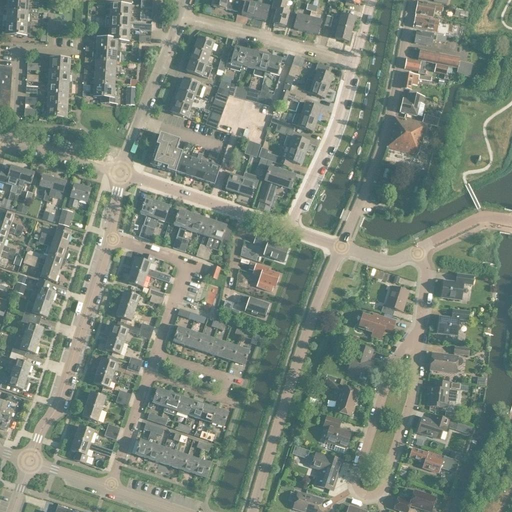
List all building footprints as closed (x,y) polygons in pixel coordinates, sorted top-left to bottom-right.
[(26,14),(26,13),(26,12),(27,2),(8,1),(8,0),(4,0),(3,0),(3,11),(7,11),(7,12),(26,14)] [(213,0),(212,7),(238,12),(240,0),(213,0)] [(275,0),(275,1),(273,10),(276,11),(273,24),(286,28),(290,13),(283,12),(285,0),(275,0)] [(241,16),(254,19),(257,5),(245,2),(241,16)] [(442,7),(418,3),(416,14),(432,18),(434,10),(442,12),(442,7)] [(106,6),(106,11),(110,11),(110,17),(110,18),(129,19),(130,6),(122,6),(122,7),(118,7),(118,5),(110,5),(110,6),(106,6)] [(269,8),(257,5),(254,19),(266,22),(269,8)] [(25,25),(25,24),(29,24),(29,25),(37,26),(37,22),(30,22),(30,14),(30,12),(26,12),(26,13),(26,14),(7,12),(7,11),(3,11),(3,16),(2,23),(6,23),(6,24),(25,25)] [(310,19),(309,18),(297,15),(294,30),(306,33),(310,19)] [(338,28),(352,31),(355,19),(341,15),(338,28)] [(151,32),(151,26),(129,24),(129,19),(110,18),(110,17),(105,17),(105,28),(109,28),(109,29),(128,31),(128,29),(139,30),(139,31),(151,32)] [(422,19),(415,17),(413,28),(436,32),(439,20),(422,17),(422,19)] [(310,19),(306,33),(318,36),(322,22),(315,20),(310,19)] [(6,24),(6,23),(2,23),(2,27),(6,27),(6,36),(13,37),(13,36),(17,36),(17,37),(24,37),(25,25),(6,24)] [(105,28),(104,39),(105,39),(105,40),(108,41),(121,41),(120,42),(127,43),(128,31),(109,29),(109,28),(105,28)] [(352,31),(338,28),(335,40),(349,43),(352,31)] [(445,44),(446,38),(416,32),(414,44),(431,47),(432,41),(445,44)] [(108,52),(116,52),(120,52),(120,42),(121,41),(108,41),(105,40),(105,39),(104,39),(97,38),(97,39),(93,39),(93,43),(97,44),(96,50),(96,52),(108,53),(108,52)] [(199,39),(195,50),(209,56),(214,45),(199,39)] [(227,64),(226,68),(241,72),(242,67),(246,51),(235,48),(234,55),(230,53),(230,55),(227,64)] [(85,59),(84,62),(84,63),(91,63),(91,62),(96,62),(96,63),(107,64),(107,62),(115,63),(119,63),(120,52),(116,52),(108,52),(108,53),(96,52),(96,50),(93,50),(92,50),(92,52),(92,55),(92,59),(85,59)] [(205,66),(209,56),(195,50),(191,62),(205,67),(205,66)] [(469,78),(472,64),(459,61),(460,59),(420,50),(418,60),(457,68),(456,75),(469,78)] [(242,67),(253,70),(257,54),(246,51),(242,67)] [(262,78),(264,73),(265,73),(269,57),(270,55),(258,51),(257,54),(253,70),(252,75),(262,78)] [(220,62),(227,64),(227,63),(230,55),(223,53),(220,62)] [(279,67),(281,60),(269,57),(265,73),(277,76),(277,75),(280,76),(282,68),(279,67)] [(50,59),(50,70),(50,72),(69,73),(69,72),(69,65),(73,66),(73,61),(69,61),(69,60),(62,59),(62,60),(58,60),(58,59),(50,59)] [(406,59),(404,69),(418,71),(418,74),(425,75),(426,73),(423,73),(425,63),(406,59)] [(96,67),(95,73),(95,75),(107,75),(107,74),(115,74),(115,63),(107,62),(107,64),(96,63),(96,62),(91,62),(91,63),(91,66),(96,67)] [(211,68),(205,66),(205,67),(191,62),(187,72),(201,78),(201,77),(207,79),(211,68)] [(227,64),(220,62),(218,71),(224,73),(226,68),(227,64)] [(296,77),(299,78),(302,69),(292,65),(288,76),(295,79),(296,77)] [(314,83),(328,89),(333,77),(327,75),(330,69),(318,65),(316,71),(318,72),(314,83)] [(443,80),(450,81),(452,68),(436,65),(434,72),(444,74),(443,80)] [(69,73),(50,72),(49,83),(68,84),(68,83),(72,83),(73,72),(69,72),(69,73)] [(91,75),(90,82),(83,81),(83,85),(90,86),(90,84),(95,85),(95,86),(106,86),(106,85),(114,85),(115,74),(107,74),(107,75),(95,75),(95,73),(91,73),(91,75)] [(404,73),(401,89),(411,91),(411,87),(413,87),(414,86),(416,86),(417,80),(428,82),(429,77),(404,73)] [(182,78),(177,90),(177,91),(195,97),(195,96),(199,98),(203,86),(185,79),(184,79),(182,78)] [(303,91),(302,90),(291,86),(289,93),(305,99),(307,93),(324,100),(328,89),(314,83),(307,81),(303,91)] [(230,92),(232,85),(222,82),(220,88),(230,92)] [(49,83),(48,94),(67,96),(67,95),(72,95),(72,83),(68,83),(68,84),(49,83)] [(83,94),(82,98),(90,98),(90,96),(94,96),(94,99),(100,99),(100,104),(116,105),(116,98),(113,97),(114,85),(106,85),(106,86),(95,86),(95,85),(90,84),(90,86),(89,95),(83,94)] [(234,97),(237,86),(232,85),(230,92),(229,96),(234,97)] [(246,101),(248,89),(237,86),(234,97),(246,101)] [(229,96),(230,92),(220,88),(217,95),(228,99),(229,96)] [(248,89),(246,101),(252,102),(255,91),(248,89)] [(282,90),(279,100),(285,102),(286,99),(299,104),(295,113),(316,121),(320,110),(306,105),(306,107),(302,105),(305,99),(289,93),(282,90)] [(177,91),(173,102),(191,108),(195,97),(177,91)] [(258,104),(260,93),(255,91),(252,102),(258,104)] [(260,93),(258,104),(264,105),(266,94),(260,93)] [(424,97),(408,93),(406,100),(402,99),(399,113),(417,117),(420,104),(423,105),(424,97)] [(48,105),(48,106),(67,107),(67,106),(67,99),(72,99),(72,95),(67,95),(67,96),(48,94),(48,105)] [(266,94),(264,105),(269,107),(272,96),(266,94)] [(215,101),(225,105),(228,99),(217,95),(215,101)] [(225,105),(215,101),(213,107),(223,111),(225,105)] [(171,114),(186,119),(189,120),(191,115),(189,114),(191,108),(173,102),(170,108),(171,109),(170,112),(172,113),(171,114)] [(48,106),(48,105),(44,105),(43,116),(47,116),(47,118),(54,119),(54,118),(59,118),(58,119),(66,120),(67,111),(71,111),(71,107),(67,106),(67,107),(48,106)] [(223,111),(213,107),(211,113),(221,117),(223,111)] [(221,117),(211,113),(208,120),(219,124),(221,117)] [(312,132),(316,121),(295,113),(291,124),(273,117),(270,123),(278,126),(293,132),(295,125),(298,126),(298,127),(312,132)] [(424,115),(422,123),(436,126),(438,118),(424,115)] [(395,117),(387,148),(417,156),(419,147),(421,147),(427,125),(395,117)] [(206,126),(216,130),(219,124),(208,120),(206,126)] [(278,126),(275,133),(287,137),(283,146),(286,148),(285,148),(304,155),(308,143),(294,138),(294,139),(291,138),(293,132),(278,126)] [(175,174),(175,172),(181,154),(182,153),(176,151),(179,141),(160,134),(150,165),(175,174)] [(250,156),(254,143),(248,141),(244,154),(250,156)] [(254,143),(250,156),(256,158),(260,145),(254,143)] [(261,148),(258,158),(279,165),(288,168),(291,162),(300,166),(304,155),(285,148),(282,158),(267,153),(268,150),(261,148)] [(185,175),(191,157),(181,154),(175,172),(185,175)] [(191,157),(185,175),(195,179),(201,161),(191,157)] [(201,161),(195,179),(204,182),(210,164),(201,161)] [(214,185),(220,167),(210,164),(204,182),(214,185)] [(2,170),(0,175),(0,182),(6,184),(13,186),(11,193),(16,195),(16,193),(22,170),(11,167),(9,172),(2,170)] [(277,186),(290,190),(294,177),(270,168),(265,182),(267,183),(260,203),(270,206),(277,186)] [(25,183),(32,185),(35,174),(22,170),(16,193),(20,194),(22,189),(23,189),(25,183)] [(223,183),(228,184),(226,191),(238,195),(242,179),(231,175),(226,173),(223,183)] [(242,179),(238,195),(250,199),(253,190),(255,190),(259,179),(244,174),(242,179)] [(39,187),(51,190),(54,180),(42,176),(39,187)] [(54,180),(50,196),(48,203),(52,204),(54,198),(62,201),(67,184),(54,180)] [(76,209),(78,201),(87,204),(91,190),(74,186),(68,207),(76,209)] [(145,199),(140,214),(146,216),(142,225),(149,227),(157,203),(145,199)] [(2,202),(0,207),(11,210),(13,204),(2,201),(2,202)] [(169,207),(157,203),(149,227),(145,239),(150,241),(158,220),(164,223),(164,222),(169,223),(172,215),(167,213),(169,207)] [(26,213),(28,206),(18,204),(16,210),(26,213)] [(62,210),(58,224),(69,228),(73,213),(62,210)] [(179,210),(173,226),(180,228),(176,237),(182,239),(185,230),(191,214),(179,210)] [(42,220),(53,223),(55,214),(45,211),(42,220)] [(0,212),(0,224),(22,232),(23,227),(11,223),(13,217),(0,212)] [(185,230),(197,234),(202,218),(191,214),(185,230)] [(214,223),(202,218),(197,234),(209,238),(214,223)] [(232,228),(214,223),(209,238),(206,247),(202,259),(208,261),(212,249),(218,251),(221,242),(226,244),(232,228)] [(20,237),(21,233),(22,232),(0,224),(0,237),(5,239),(7,232),(20,237)] [(145,239),(149,227),(142,225),(138,237),(145,239)] [(41,233),(40,238),(66,247),(70,236),(69,235),(70,231),(58,228),(57,231),(55,238),(41,233)] [(3,246),(5,240),(5,239),(0,237),(0,250),(14,255),(15,251),(3,246)] [(178,251),(182,239),(176,237),(172,249),(178,251)] [(263,256),(284,263),(288,250),(274,245),(275,243),(256,237),(253,244),(266,249),(263,256)] [(38,243),(51,248),(49,254),(66,260),(67,254),(67,252),(65,252),(66,247),(40,238),(38,243)] [(182,239),(178,251),(184,253),(188,241),(182,239)] [(196,257),(202,259),(206,247),(200,245),(196,257)] [(0,256),(12,260),(14,255),(0,250),(0,256)] [(20,264),(22,255),(15,254),(14,262),(20,264)] [(26,254),(24,258),(24,259),(39,264),(45,266),(58,270),(60,266),(61,267),(63,266),(66,260),(49,254),(46,261),(26,254)] [(135,259),(131,271),(147,276),(168,283),(169,283),(170,277),(149,270),(151,264),(152,264),(154,259),(143,255),(141,260),(135,259)] [(24,259),(23,264),(37,269),(39,264),(24,259)] [(256,288),(271,293),(273,288),(275,289),(280,275),(265,270),(266,269),(256,265),(255,267),(250,265),(248,271),(253,272),(252,275),(260,277),(256,288)] [(54,282),(58,270),(45,266),(41,278),(54,282)] [(220,270),(219,269),(213,267),(209,278),(216,280),(220,270)] [(397,287),(400,276),(372,267),(370,274),(392,281),(391,285),(397,287)] [(143,288),(147,276),(131,271),(127,283),(143,288)] [(20,274),(17,281),(28,285),(31,278),(20,274)] [(463,284),(472,285),(473,277),(457,275),(456,283),(443,281),(441,298),(461,300),(463,284)] [(49,291),(51,286),(36,280),(34,286),(40,288),(36,301),(51,306),(55,293),(49,291)] [(14,291),(23,294),(26,284),(16,282),(14,291)] [(395,310),(401,312),(407,292),(393,287),(386,306),(383,305),(380,313),(392,316),(395,310)] [(151,296),(163,300),(165,294),(150,289),(148,295),(151,296)] [(124,292),(120,304),(136,309),(140,298),(124,292)] [(161,306),(161,305),(163,300),(151,296),(149,302),(161,306)] [(245,312),(265,319),(269,306),(244,297),(241,303),(247,305),(245,312)] [(25,311),(23,317),(36,321),(38,315),(47,318),(51,306),(36,301),(31,313),(25,311)] [(132,322),(136,310),(136,309),(120,304),(116,316),(132,322)] [(458,320),(467,321),(468,312),(453,310),(452,318),(439,317),(437,334),(456,336),(458,320)] [(193,321),(196,315),(189,313),(187,319),(193,321)] [(385,327),(392,329),(395,322),(373,314),(372,317),(362,314),(358,328),(364,330),(363,331),(365,331),(365,330),(372,333),(371,336),(381,339),(385,327)] [(196,315),(193,321),(199,323),(201,317),(196,315)] [(28,325),(24,337),(39,342),(43,329),(34,326),(36,321),(23,317),(21,323),(28,325)] [(217,329),(219,323),(213,321),(211,327),(217,329)] [(110,325),(107,332),(110,333),(109,338),(124,343),(128,332),(150,340),(150,339),(152,334),(140,330),(123,324),(122,329),(113,326),(110,325)] [(142,324),(140,330),(152,334),(154,328),(142,324)] [(173,342),(185,346),(190,332),(178,328),(173,342)] [(241,337),(243,331),(236,329),(234,335),(241,337)] [(185,346),(197,350),(202,336),(190,332),(185,346)] [(259,336),(253,334),(250,344),(256,346),(259,336)] [(202,336),(197,350),(209,354),(213,340),(202,336)] [(13,347),(11,352),(24,357),(26,351),(35,354),(39,342),(24,337),(19,349),(13,347)] [(104,350),(120,355),(124,343),(109,338),(104,350)] [(213,340),(209,354),(220,358),(225,344),(213,340)] [(232,362),(237,348),(225,344),(220,358),(232,362)] [(349,371),(368,377),(373,362),(369,361),(372,351),(357,346),(349,371)] [(453,354),(467,356),(468,349),(454,347),(453,354)] [(237,348),(232,362),(244,366),(249,352),(237,348)] [(24,357),(11,352),(9,358),(16,360),(12,373),(27,378),(31,365),(22,362),(24,357)] [(430,371),(455,374),(456,366),(458,366),(459,366),(460,365),(461,365),(462,364),(462,363),(462,362),(462,361),(462,360),(461,359),(460,358),(457,358),(457,357),(432,353),(430,371)] [(101,359),(97,372),(119,379),(121,373),(114,371),(116,365),(118,360),(108,357),(106,361),(101,359)] [(128,363),(140,367),(142,361),(130,357),(128,363)] [(140,367),(128,363),(126,369),(138,373),(140,367)] [(108,389),(110,382),(117,384),(119,379),(97,372),(93,384),(108,389)] [(17,389),(22,391),(24,391),(28,378),(27,378),(12,373),(7,385),(1,383),(0,384),(0,389),(15,394),(17,389)] [(341,386),(343,381),(327,375),(325,381),(338,393),(340,389),(341,390),(334,411),(351,417),(359,392),(341,386)] [(428,388),(427,395),(429,395),(427,406),(446,409),(447,401),(455,402),(457,391),(448,390),(449,383),(436,382),(436,389),(428,388)] [(155,405),(164,408),(169,394),(157,390),(154,398),(151,397),(147,408),(151,410),(154,408),(155,405)] [(117,397),(129,401),(131,395),(119,391),(117,397)] [(90,393),(86,405),(102,410),(106,398),(90,393)] [(169,394),(164,408),(163,412),(175,416),(176,412),(181,398),(169,394)] [(129,401),(117,397),(115,403),(127,407),(129,401)] [(176,412),(188,416),(192,402),(181,398),(176,412)] [(0,428),(6,431),(11,417),(12,412),(6,410),(8,402),(3,400),(1,407),(0,409),(0,428)] [(204,406),(193,402),(192,402),(188,416),(200,420),(204,406)] [(98,423),(102,410),(86,405),(82,417),(98,423)] [(200,420),(211,424),(216,410),(204,406),(200,420)] [(228,414),(216,410),(211,424),(224,428),(228,414)] [(159,424),(161,418),(149,414),(147,420),(159,424)] [(343,453),(344,448),(346,449),(351,433),(338,429),(341,421),(327,416),(323,427),(331,429),(326,443),(335,445),(333,450),(343,453)] [(444,425),(447,426),(456,430),(457,424),(449,421),(449,420),(435,416),(433,421),(422,418),(417,433),(439,440),(444,425)] [(161,418),(159,424),(165,426),(167,420),(161,418)] [(151,432),(147,444),(141,442),(136,455),(147,459),(152,445),(153,446),(157,435),(155,434),(157,428),(146,424),(143,430),(151,432)] [(182,432),(184,426),(178,424),(176,430),(182,432)] [(106,431),(118,434),(120,429),(108,425),(106,431)] [(94,432),(79,426),(75,438),(90,444),(94,432)] [(163,430),(158,428),(157,428),(155,434),(157,435),(161,436),(163,430)] [(118,434),(106,431),(104,436),(116,440),(118,434)] [(206,440),(208,434),(202,432),(199,438),(206,440)] [(179,442),(181,436),(175,434),(173,440),(179,442)] [(75,438),(70,451),(76,453),(74,460),(85,464),(87,457),(85,456),(88,449),(110,457),(112,452),(90,444),(75,438)] [(203,450),(205,444),(198,442),(196,448),(203,450)] [(147,459),(148,459),(159,463),(164,449),(153,446),(152,445),(147,459)] [(442,462),(447,464),(449,459),(427,452),(427,453),(412,448),(409,458),(424,463),(422,468),(437,473),(439,473),(442,462)] [(159,463),(160,463),(171,467),(176,453),(164,449),(159,463)] [(188,457),(176,453),(171,467),(183,471),(188,457)] [(316,485),(332,491),(342,462),(326,456),(325,457),(316,454),(312,467),(321,470),(316,485)] [(183,471),(195,475),(200,461),(188,457),(183,471)] [(211,465),(200,461),(195,475),(207,479),(211,465)] [(457,473),(460,464),(453,461),(450,471),(457,473)] [(407,511),(409,506),(426,511),(431,511),(436,498),(414,491),(410,502),(398,498),(394,510),(401,511),(407,511)] [(293,509),(301,511),(318,511),(322,500),(298,492),(293,509)]
